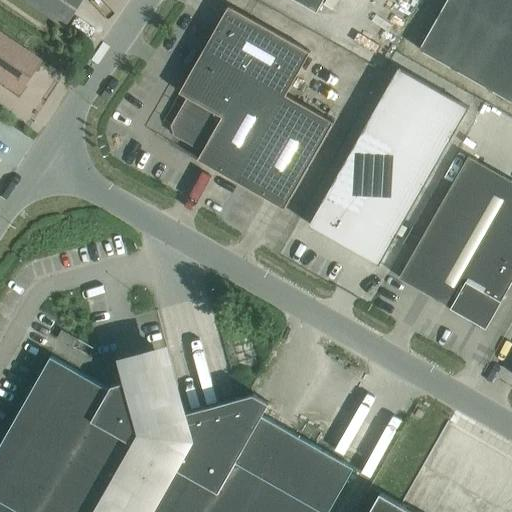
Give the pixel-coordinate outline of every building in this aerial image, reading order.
[(80,0),(22,0),(62,27),(80,0)] [(175,0),(174,2),(197,9),(199,0),(175,0)] [(296,0),(316,11),(322,0),(296,0)] [(370,60),(395,17),(365,0),(359,0),(336,42),(370,60)] [(511,0),(446,0),(419,49),(511,101),(511,0)] [(310,51),(228,5),(179,92),(187,96),(171,125),(173,135),(202,151),(197,159),(284,208),(333,121),(286,94),(310,51)] [(40,60),(0,32),(0,81),(18,93),(40,60)] [(468,107),(398,67),(309,224),(379,264),(468,107)] [(511,280),(511,180),(468,155),(399,277),(450,307),(486,328),(501,300),(511,280)] [(232,338),(241,371),(262,365),(253,333),(232,338)] [(0,511),(328,511),(354,467),(262,415),(269,402),(253,393),(180,413),(165,357),(129,367),(132,379),(111,385),(109,389),(51,355),(0,444),(0,511)] [(368,511),(414,511),(380,492),(368,511)]
